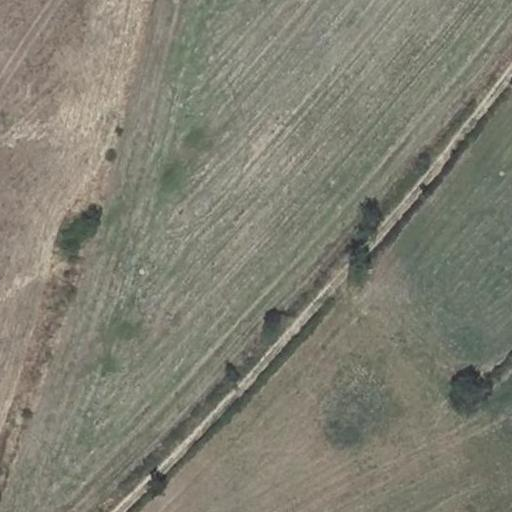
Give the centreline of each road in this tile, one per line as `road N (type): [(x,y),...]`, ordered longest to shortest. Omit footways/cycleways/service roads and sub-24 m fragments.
road 1 (track): [(511,65),(348,272),(100,511)]
road 2 (track): [(0,485),(88,223)]
